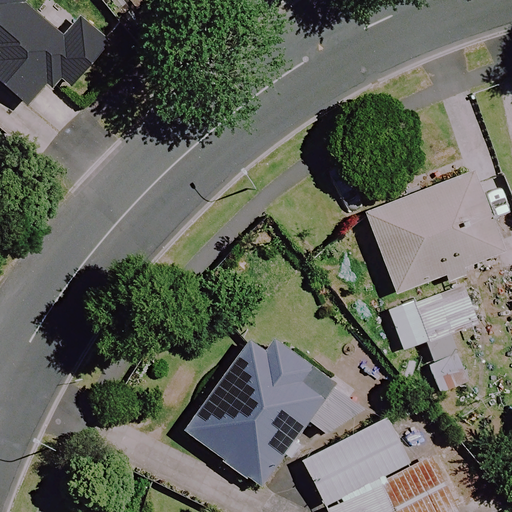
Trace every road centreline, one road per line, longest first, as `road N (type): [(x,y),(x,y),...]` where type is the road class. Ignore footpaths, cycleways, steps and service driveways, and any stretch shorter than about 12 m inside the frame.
road 1 (unclassified): [(14,365),(130,206),(203,140),(283,75),(369,24),(433,0)]
road 2 (unknown): [(478,0),(511,155)]
